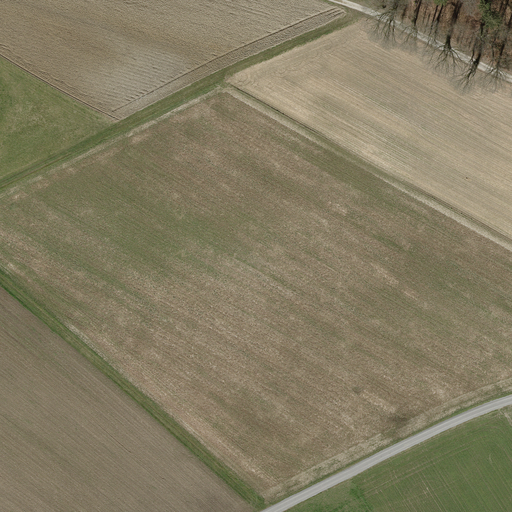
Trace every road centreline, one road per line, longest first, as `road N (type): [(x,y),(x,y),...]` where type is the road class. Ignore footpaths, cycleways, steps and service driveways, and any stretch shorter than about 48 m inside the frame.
road 1 (track): [(0,180),(368,10)]
road 2 (track): [(278,511),(511,403)]
road 3 (track): [(337,0),(511,80)]
